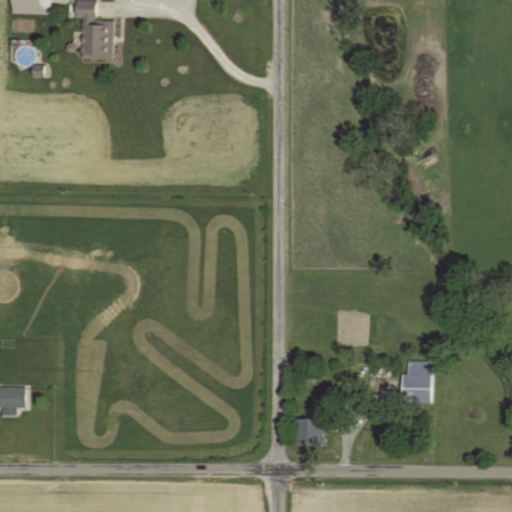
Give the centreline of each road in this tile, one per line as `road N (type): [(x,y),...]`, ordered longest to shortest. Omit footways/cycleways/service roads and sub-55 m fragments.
road 1 (residential): [(511,470),(0,466)]
road 2 (residential): [(276,511),(277,0)]
